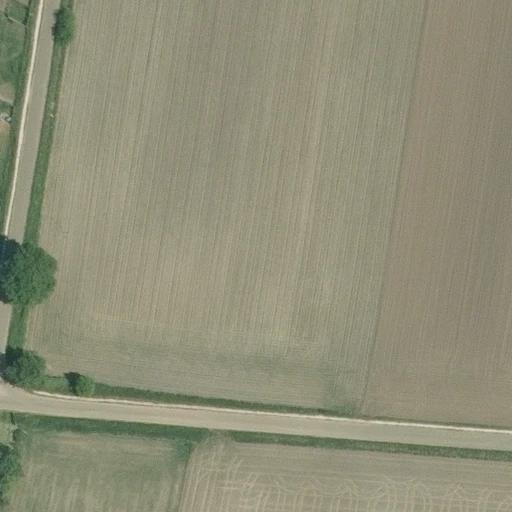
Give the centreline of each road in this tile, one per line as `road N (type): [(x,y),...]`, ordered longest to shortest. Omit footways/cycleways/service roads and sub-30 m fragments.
road 1 (unclassified): [(511,443),(0,401)]
road 2 (unclassified): [(0,359),(53,0)]
